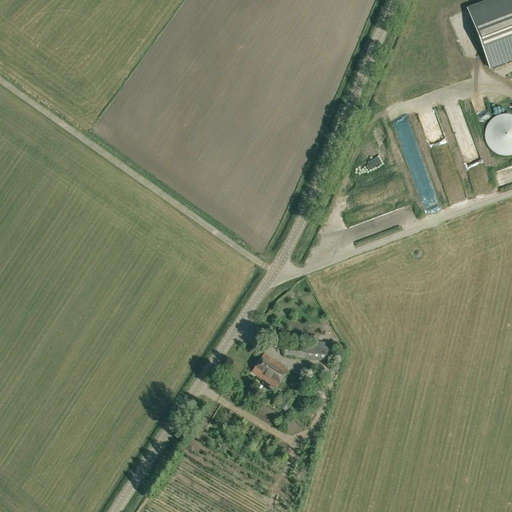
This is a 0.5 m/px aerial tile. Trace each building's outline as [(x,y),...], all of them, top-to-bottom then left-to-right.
[(489,67),(511,58),(511,0),(489,0),(468,8),(489,67)] [(486,143),(488,148),(492,152),(497,155),(502,156),(508,156),(511,154),(511,115),(506,114),(500,115),(495,117),(490,121),(487,126),(485,131),(484,137),(486,143)] [(286,346),(285,358),(304,360),(305,348),(286,346)] [(324,360),(325,348),(309,346),(308,359),(324,360)] [(252,373),(276,389),(288,370),(264,355),(252,373)]
